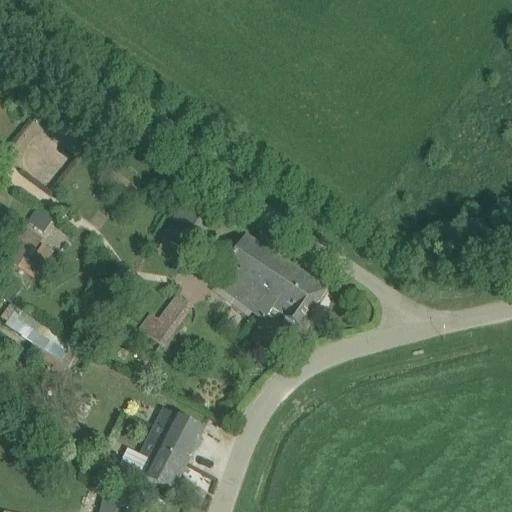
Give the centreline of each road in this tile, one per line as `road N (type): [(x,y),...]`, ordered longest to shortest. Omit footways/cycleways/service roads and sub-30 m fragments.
road 1 (unclassified): [(430,329),(0,22)]
road 2 (unclassified): [(223,511),(260,412),(292,380),(430,329)]
